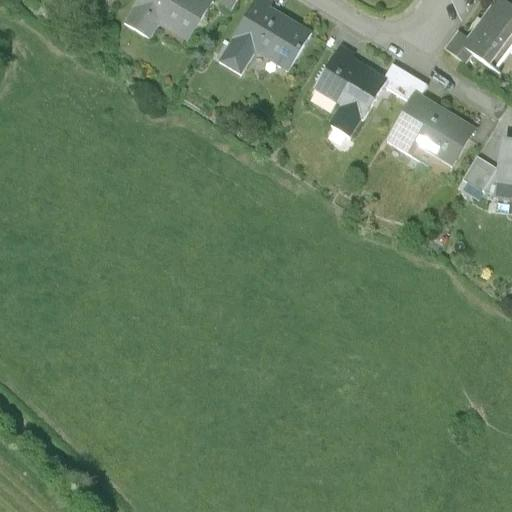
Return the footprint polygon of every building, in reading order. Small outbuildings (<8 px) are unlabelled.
[(191,0),(146,0),(125,35),(150,50),(159,35),(188,52),(212,13),(191,0)] [(226,0),(218,14),(230,21),(242,0),(226,0)] [(235,48),(221,72),(240,84),(254,61),(287,81),(311,41),(268,16),(272,10),(260,3),(234,47),(235,48)] [(511,13),(499,4),(469,45),(464,53),(474,61),(495,77),(511,53),(511,13)] [(446,57),(466,71),(474,61),(464,53),(469,45),(460,38),(446,57)] [(342,54),(316,98),(344,115),(331,136),(349,146),(360,127),(362,128),(385,88),(349,67),(353,61),(342,54)] [(399,76),(387,96),(411,111),(416,103),(421,105),(428,93),(399,76)] [(474,137),(421,105),(416,103),(411,111),(386,153),(410,167),(417,155),(451,176),(474,137)] [(486,162),(499,164),(502,145),(489,143),(486,162)] [(511,149),(505,149),(499,195),(511,196),(511,149)] [(498,176),(478,163),(463,187),(483,200),(498,176)]
